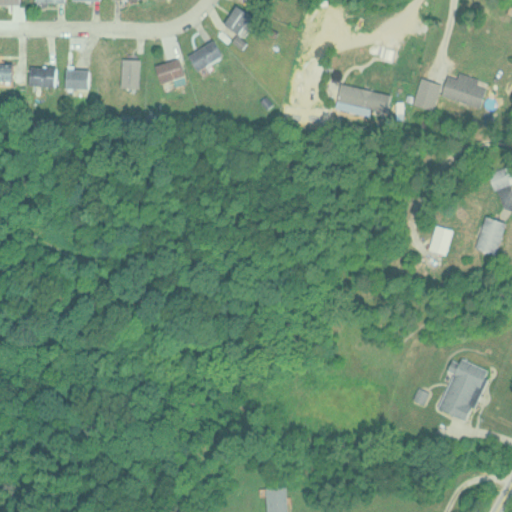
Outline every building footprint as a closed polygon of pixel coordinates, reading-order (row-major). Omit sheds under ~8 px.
[(229,22),(245,33),(258,15),(242,4),(229,22)] [(192,55),(203,71),(227,54),(216,38),(192,55)] [(141,58),(124,58),(124,87),(141,88),(141,58)] [(159,64),(163,82),(188,76),(184,58),(159,64)] [(0,80),(18,80),(18,66),(0,65),(0,80)] [(59,66),(31,66),(31,86),(59,86),(59,66)] [(94,68),(67,68),(67,88),(94,88),(94,68)] [(482,107),(489,87),(448,74),(442,94),(482,107)] [(384,100),(386,90),(341,82),(340,92),(384,100)] [(495,189),(511,183),(511,165),(490,173),(495,189)] [(478,249),(501,255),(510,222),(487,215),(478,249)] [(450,254),(456,229),(438,225),(431,250),(450,254)] [(492,370),(461,357),(440,408),(471,421),(492,370)] [(268,487),(268,511),(290,511),(290,487),(268,487)]
